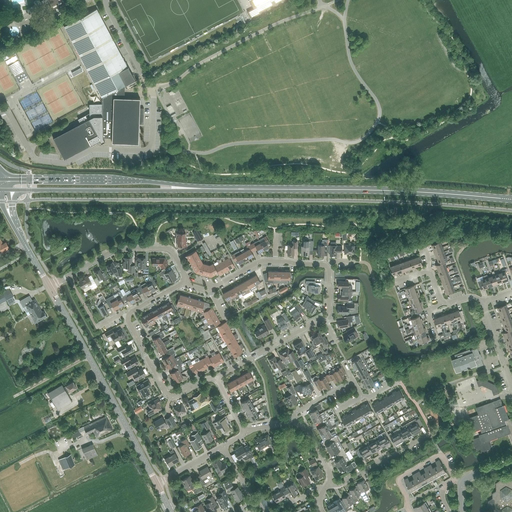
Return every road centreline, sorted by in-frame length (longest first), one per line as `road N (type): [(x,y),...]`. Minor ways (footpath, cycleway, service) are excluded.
road 1 (primary): [(511,200),(182,187)]
road 2 (tertiary): [(157,484),(48,286)]
road 3 (primary): [(182,187),(4,179)]
road 4 (primary): [(8,189),(182,187)]
road 5 (residential): [(48,286),(119,247),(169,249),(184,275)]
road 6 (residential): [(215,378),(166,394),(128,317)]
road 7 (residential): [(215,378),(324,318)]
road 8 (residential): [(324,489),(430,432)]
